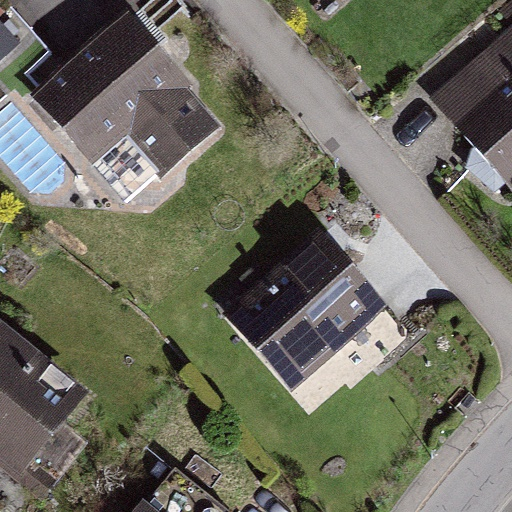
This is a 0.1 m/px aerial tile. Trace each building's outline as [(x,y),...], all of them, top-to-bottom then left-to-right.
[(127,19),(30,107),(92,175),(131,140),(166,181),(223,133),(190,93),(194,89),(127,19)] [(511,24),(428,97),(511,194),(511,24)] [(0,64),(11,54),(0,43),(0,64)] [(320,226),(217,311),(283,389),(385,304),(320,226)] [(99,403),(5,329),(0,335),(0,464),(45,502),(91,449),(73,433),(99,403)]
